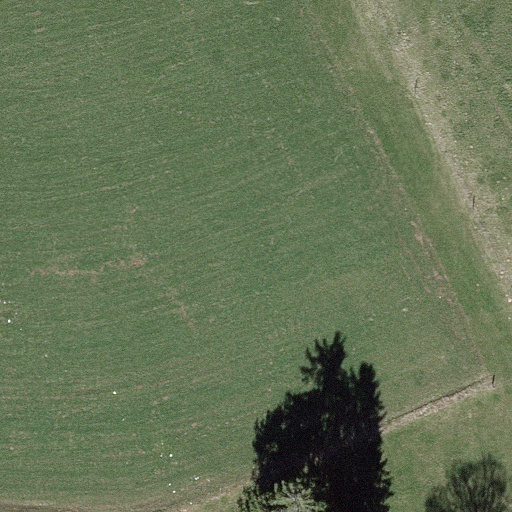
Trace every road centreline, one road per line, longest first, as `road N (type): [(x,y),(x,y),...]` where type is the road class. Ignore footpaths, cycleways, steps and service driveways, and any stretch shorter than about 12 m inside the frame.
road 1 (track): [(508,333),(423,394),(317,446),(223,474),(105,489),(0,487)]
road 2 (track): [(335,0),(511,340)]
